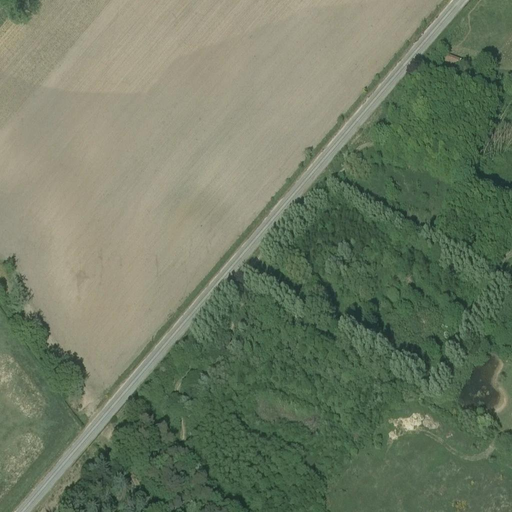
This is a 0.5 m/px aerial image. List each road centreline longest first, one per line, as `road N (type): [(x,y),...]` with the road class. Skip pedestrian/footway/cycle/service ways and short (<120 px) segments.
road 1 (track): [(109,437),(238,281)]
road 2 (track): [(238,281),(332,178)]
road 3 (track): [(332,178),(439,241)]
